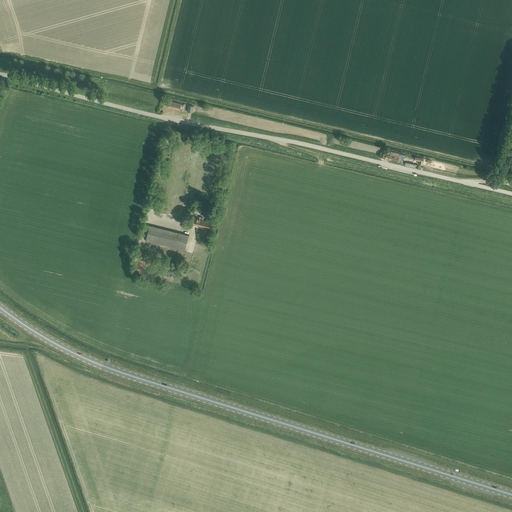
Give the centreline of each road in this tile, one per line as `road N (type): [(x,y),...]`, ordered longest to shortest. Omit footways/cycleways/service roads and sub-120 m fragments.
road 1 (primary): [(511,495),(107,368),(0,307)]
road 2 (unclassified): [(511,193),(171,120),(0,74)]
